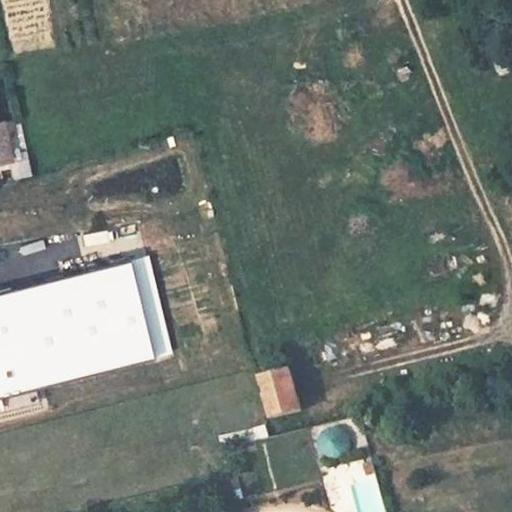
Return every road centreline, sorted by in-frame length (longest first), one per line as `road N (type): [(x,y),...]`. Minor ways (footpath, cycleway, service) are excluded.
road 1 (track): [(401,0),(511,287)]
road 2 (track): [(511,291),(505,316),(484,335),(323,378)]
